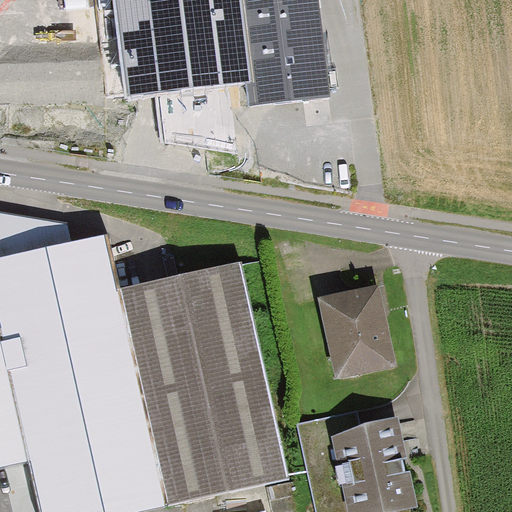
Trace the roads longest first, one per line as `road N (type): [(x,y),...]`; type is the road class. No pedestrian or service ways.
road 1 (tertiary): [(408,235),(0,172)]
road 2 (residential): [(408,235),(448,511)]
